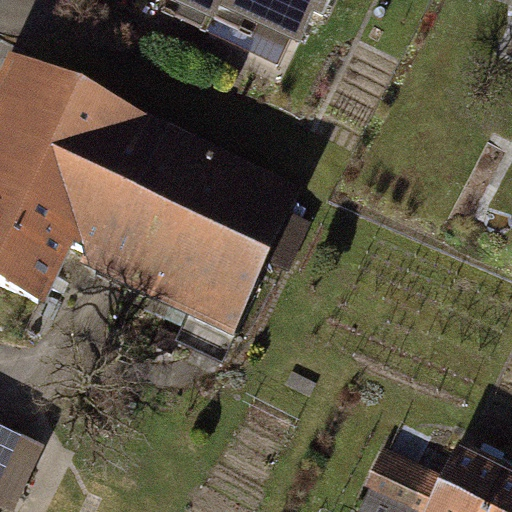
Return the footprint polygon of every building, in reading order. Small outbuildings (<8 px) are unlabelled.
[(169,0),(214,21),(219,10),(224,0),(169,0)] [(224,0),(219,10),(304,49),(316,22),(324,26),(335,0),(224,0)] [(298,194),(10,60),(0,80),(0,285),(48,308),(71,259),(232,334),(298,194)] [(14,511),(43,449),(0,429),(0,507),(9,511),(14,511)] [(445,478),(389,451),(359,511),(511,511),(511,468),(461,444),(445,478)]
